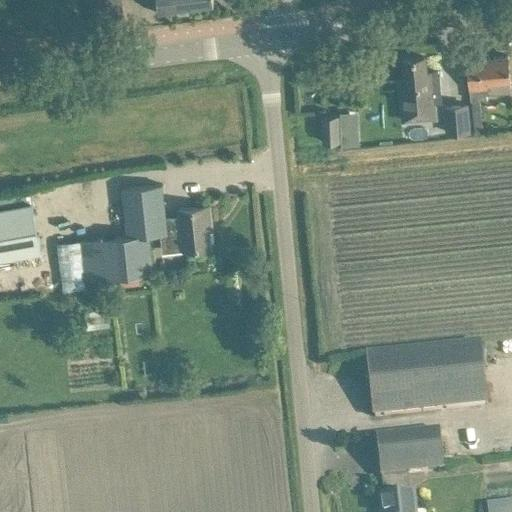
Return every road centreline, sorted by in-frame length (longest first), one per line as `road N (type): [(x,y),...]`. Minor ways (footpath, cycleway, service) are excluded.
road 1 (unclassified): [(315,511),(269,91),(277,40)]
road 2 (unclassified): [(0,78),(277,40)]
road 3 (unclassified): [(277,40),(511,1)]
